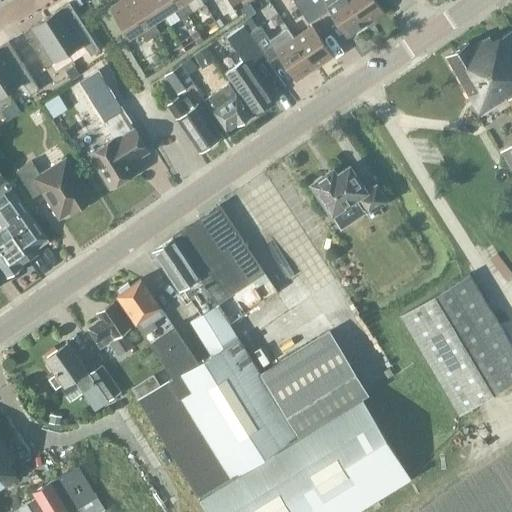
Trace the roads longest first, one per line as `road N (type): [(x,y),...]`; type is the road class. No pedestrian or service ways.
road 1 (tertiary): [(0,331),(427,38)]
road 2 (unknown): [(371,76),(511,305)]
